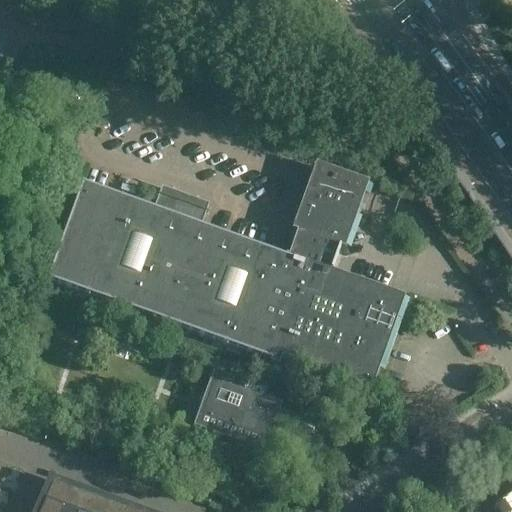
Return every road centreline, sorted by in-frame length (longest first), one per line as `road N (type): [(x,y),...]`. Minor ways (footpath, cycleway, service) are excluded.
road 1 (secondary): [(359,0),(511,207)]
road 2 (residential): [(355,511),(511,407)]
road 3 (secondary): [(511,148),(406,0)]
